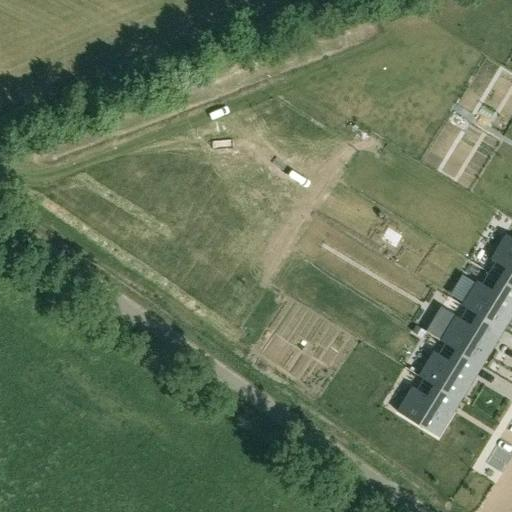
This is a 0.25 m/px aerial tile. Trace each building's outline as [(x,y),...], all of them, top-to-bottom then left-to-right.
[(505,267),(499,278),(511,286),(511,237),(505,233),(490,258),(505,267)] [(437,247),(439,265),(457,263),(455,245),(437,247)] [(462,304),(476,313),(503,329),(511,314),(511,286),(499,278),(491,291),(476,281),(462,304)] [(438,342),(453,351),(480,367),(503,329),(476,313),(469,324),(455,316),(438,342)] [(417,377),(431,386),(459,403),(480,367),(453,351),(448,359),(433,352),(417,377)] [(411,385),(396,411),(437,436),(459,403),(431,386),(426,394),(411,385)]
